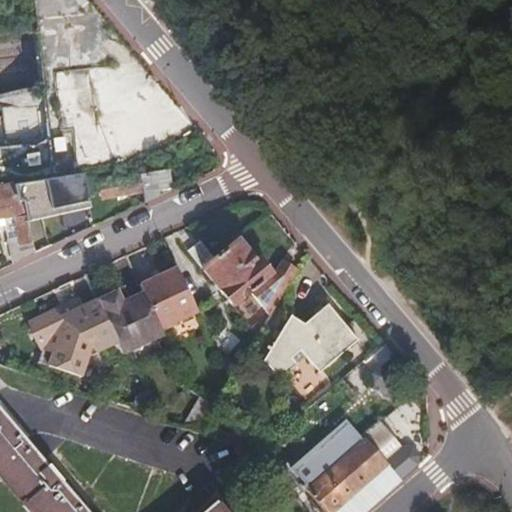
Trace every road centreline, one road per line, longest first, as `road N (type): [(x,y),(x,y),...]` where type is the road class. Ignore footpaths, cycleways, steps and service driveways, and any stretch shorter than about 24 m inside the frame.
road 1 (residential): [(258,167),(482,435)]
road 2 (track): [(378,304),(356,190),(258,0)]
road 3 (residential): [(258,167),(208,201),(68,266),(0,286)]
road 4 (residential): [(117,0),(258,167)]
road 5 (residential): [(389,511),(482,435)]
